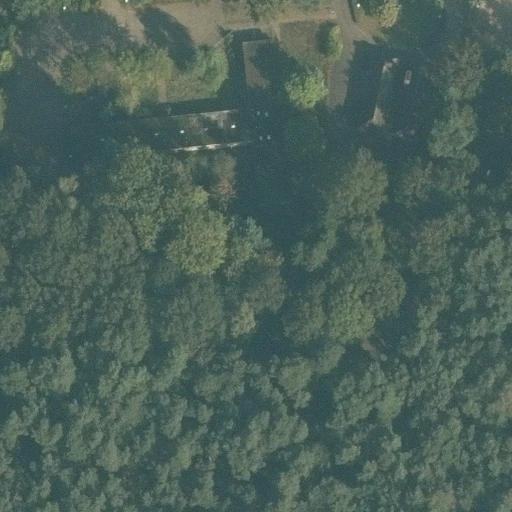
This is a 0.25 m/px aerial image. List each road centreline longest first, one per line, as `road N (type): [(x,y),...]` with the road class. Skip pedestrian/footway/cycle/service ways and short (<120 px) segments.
road 1 (track): [(0,375),(412,324),(418,304)]
road 2 (residential): [(418,304),(448,59)]
road 3 (residential): [(448,59),(351,49),(344,0)]
